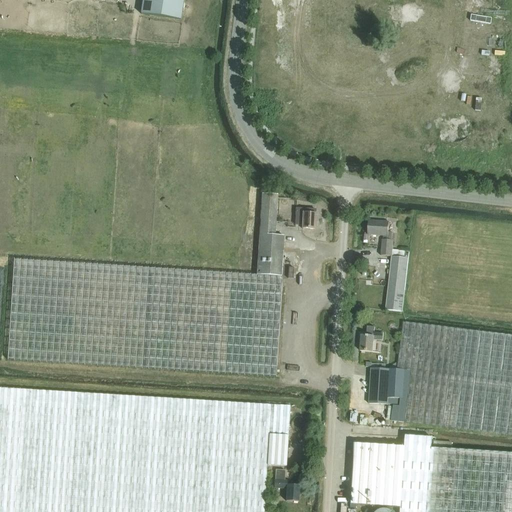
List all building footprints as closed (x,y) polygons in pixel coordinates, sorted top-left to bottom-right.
[(143,0),(141,15),(181,21),(183,0),(143,0)] [(475,14),(474,19),(492,23),(493,18),(475,14)] [(285,237),(275,236),(278,196),(262,195),(257,276),(134,268),(14,260),(8,360),(277,377),(283,277),(282,277),(285,237)] [(302,230),(315,231),(316,210),(296,209),(295,226),(302,226),(302,230)] [(383,241),(382,241),(381,257),(392,257),(393,241),(392,241),(393,233),(389,233),(389,223),(369,222),(368,236),(383,237),(383,241)] [(409,253),(393,251),(392,258),(386,311),(402,313),(408,259),(409,259),(409,253)] [(398,371),(371,370),(369,405),(388,406),(388,405),(398,405),(398,399),(401,400),(400,407),(393,407),(391,422),(511,436),(511,336),(403,323),(398,371)] [(374,341),(383,341),(383,333),(375,333),(375,328),(367,327),(367,337),(361,337),(360,352),(373,353),(374,341)] [(287,467),(290,407),(0,389),(0,511),(264,511),(267,466),(287,467)] [(432,448),(432,439),(406,437),(405,448),(354,445),(350,505),(401,509),(428,510),(432,448)] [(511,511),(511,453),(432,448),(428,510),(401,509),(400,511),(511,511)] [(287,490),(286,502),(299,503),(300,487),(288,486),(288,482),(285,481),(285,472),(276,472),(275,489),(287,490)]
